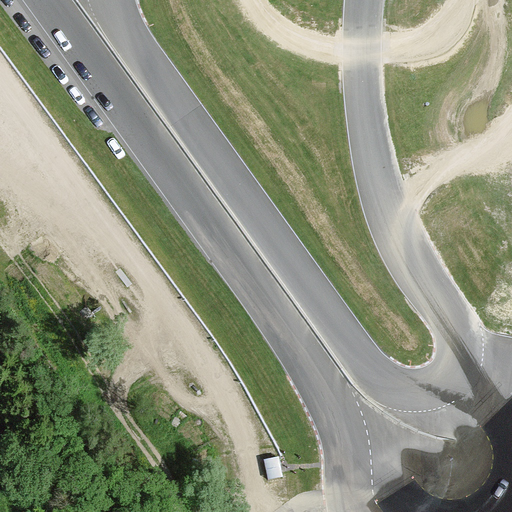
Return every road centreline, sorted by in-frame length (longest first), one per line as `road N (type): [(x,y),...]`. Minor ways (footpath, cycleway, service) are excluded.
road 1 (track): [(0,84),(211,369),(239,430),(258,511)]
road 2 (track): [(0,244),(200,511)]
road 3 (track): [(246,0),(301,43),(409,54),(438,42),(464,0)]
road 4 (track): [(511,115),(502,135),(455,161),(407,172),(380,218)]
